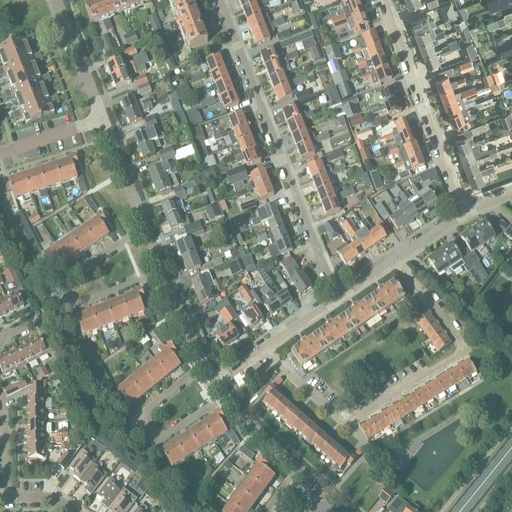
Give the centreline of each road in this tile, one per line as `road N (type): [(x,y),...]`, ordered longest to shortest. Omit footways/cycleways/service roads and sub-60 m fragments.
road 1 (residential): [(258,350),(339,421),(456,356),(461,343),(396,258)]
road 2 (residential): [(221,0),(339,296)]
road 3 (residential): [(384,0),(464,213)]
road 4 (residential): [(166,269),(76,303),(64,287),(71,272),(147,223)]
road 5 (residential): [(229,395),(166,434),(146,428),(141,414),(208,361)]
road 6 (residential): [(317,511),(306,474),(229,395)]
road 7 (residential): [(103,118),(51,0)]
